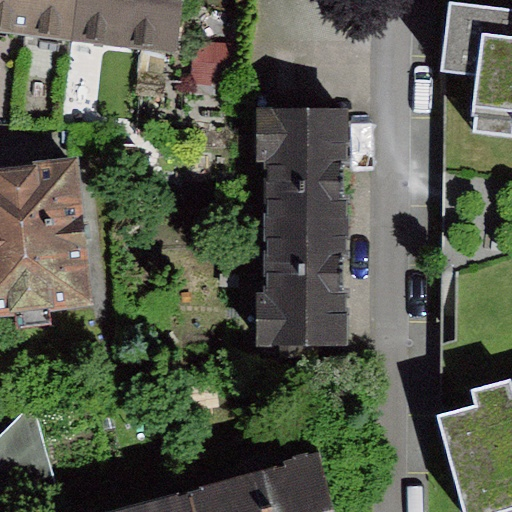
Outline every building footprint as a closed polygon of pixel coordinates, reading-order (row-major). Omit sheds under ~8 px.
[(25,0),(0,0),(0,36),(20,39),(25,0)] [(76,0),(25,0),(20,39),(72,44),(76,0)] [(130,0),(76,0),(72,44),(125,50),(130,0)] [(187,0),(130,0),(125,50),(182,56),(187,0)] [(511,26),(440,19),(435,71),(433,89),(467,92),(461,151),(508,156),(510,139),(511,139),(511,26)] [(261,117),(264,233),(350,235),(348,115),(261,117)] [(87,165),(0,175),(0,329),(105,317),(87,165)] [(350,235),(264,233),(262,350),(347,352),(350,235)] [(477,418),(442,427),(465,511),(511,511),(511,397),(510,392),(472,402),(477,418)] [(33,403),(0,439),(0,511),(39,511),(60,504),(33,403)] [(331,511),(318,463),(191,499),(194,511),(331,511)] [(194,511),(191,499),(141,511),(194,511)]
